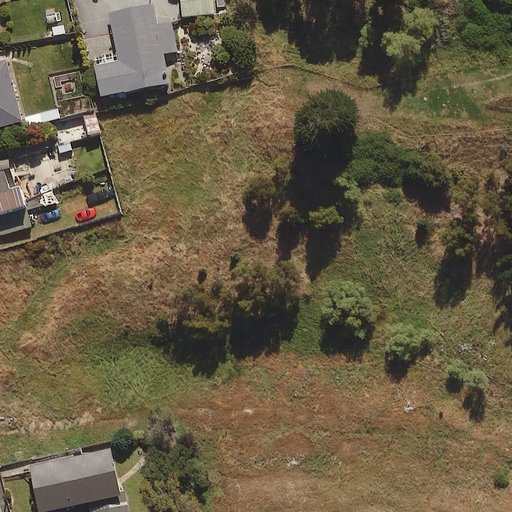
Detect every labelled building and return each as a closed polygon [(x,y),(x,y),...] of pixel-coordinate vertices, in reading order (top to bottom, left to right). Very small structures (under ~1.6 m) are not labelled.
[(213,0),(181,0),(183,18),(215,15),(213,0)] [(179,52),(174,23),(157,26),(154,6),(113,13),(121,63),(97,67),(102,97),(170,85),(164,54),(179,52)] [(5,59),(0,60),(0,128),(24,121),(5,59)] [(31,126),(61,119),(59,110),(28,117),(31,126)] [(83,116),(88,135),(102,132),(97,112),(83,116)] [(13,170),(9,158),(0,161),(0,235),(32,226),(21,187),(12,190),(6,172),(13,170)] [(111,188),(101,191),(108,214),(118,211),(111,188)] [(122,499),(112,450),(30,466),(38,511),(47,511),(89,504),(90,511),(129,511),(127,498),(122,499)]
